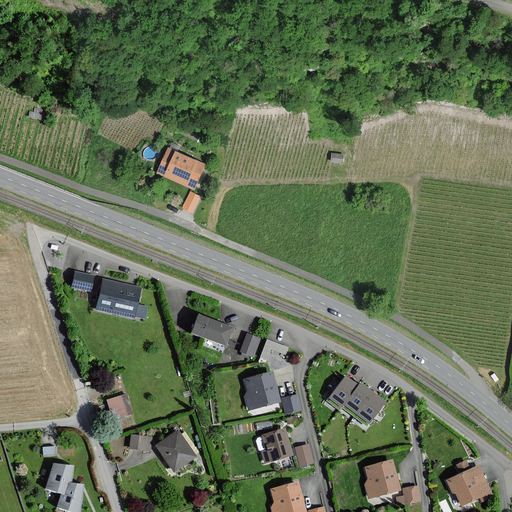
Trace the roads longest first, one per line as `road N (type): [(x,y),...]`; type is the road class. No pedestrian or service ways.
road 1 (residential): [(87,419),(35,248),(53,236),(363,358),(511,465)]
road 2 (secondary): [(0,176),(348,315),(439,368),(511,428)]
